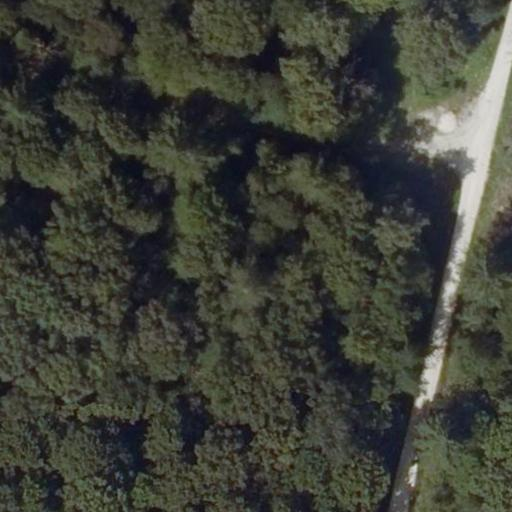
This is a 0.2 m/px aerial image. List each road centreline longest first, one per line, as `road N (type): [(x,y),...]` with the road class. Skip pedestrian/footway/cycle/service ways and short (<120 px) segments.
road 1 (track): [(511,191),(0,61)]
road 2 (track): [(406,511),(511,57)]
